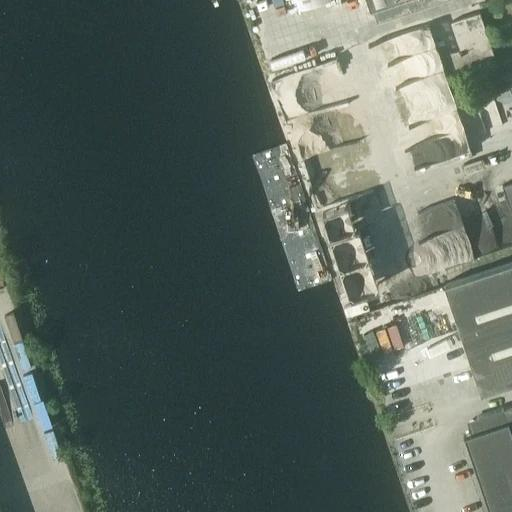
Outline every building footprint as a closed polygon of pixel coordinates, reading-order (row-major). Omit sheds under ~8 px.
[(370,0),(377,19),(433,0),(370,0)] [(446,55),(456,83),(471,77),(466,64),(480,59),(479,55),(493,50),(480,12),(451,21),(460,50),(446,55)] [(511,180),(502,184),(511,212),(511,180)] [(511,261),(444,284),(481,393),(511,382),(511,261)] [(464,435),(489,511),(511,511),(511,404),(477,416),(482,429),(464,435)]
